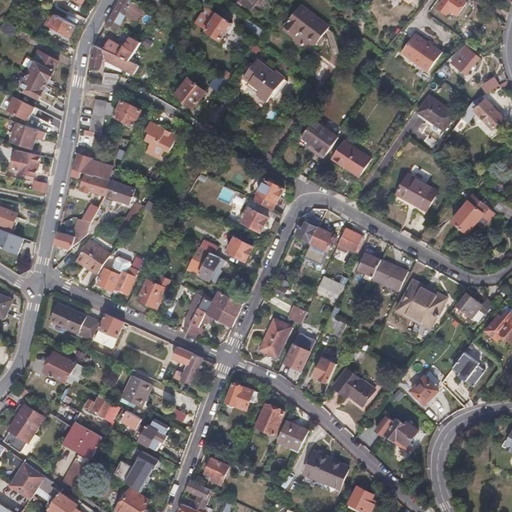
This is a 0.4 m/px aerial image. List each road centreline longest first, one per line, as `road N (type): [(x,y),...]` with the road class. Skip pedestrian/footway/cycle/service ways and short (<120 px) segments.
road 1 (residential): [(227,359),(296,210),(310,199),(334,203),(474,280),(511,266)]
road 2 (residential): [(110,0),(82,55),(41,276)]
road 3 (residential): [(422,511),(311,410),(227,359)]
road 4 (residential): [(227,359),(41,276)]
road 5 (residential): [(170,511),(227,359)]
road 6 (tertiary): [(449,511),(438,459),(450,432),(476,415),(511,409)]
